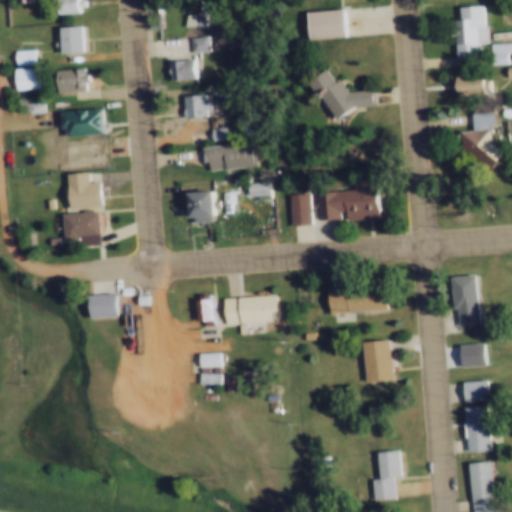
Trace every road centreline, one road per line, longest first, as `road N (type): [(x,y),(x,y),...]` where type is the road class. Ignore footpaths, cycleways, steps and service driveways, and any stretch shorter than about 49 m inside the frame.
road 1 (residential): [(445,511),(405,0)]
road 2 (residential): [(151,264),(511,236)]
road 3 (residential): [(151,264),(132,0)]
